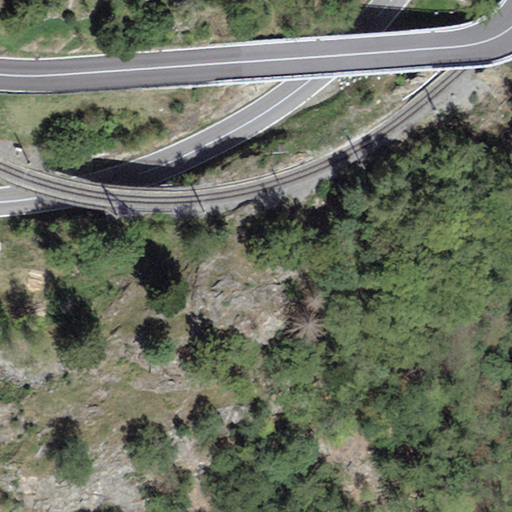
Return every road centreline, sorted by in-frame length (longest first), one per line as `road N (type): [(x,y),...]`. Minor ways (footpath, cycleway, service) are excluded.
road 1 (unclassified): [(511,31),(462,46),(155,70),(0,65)]
road 2 (tertiary): [(0,201),(100,185),(217,138),(300,87),(392,0)]
